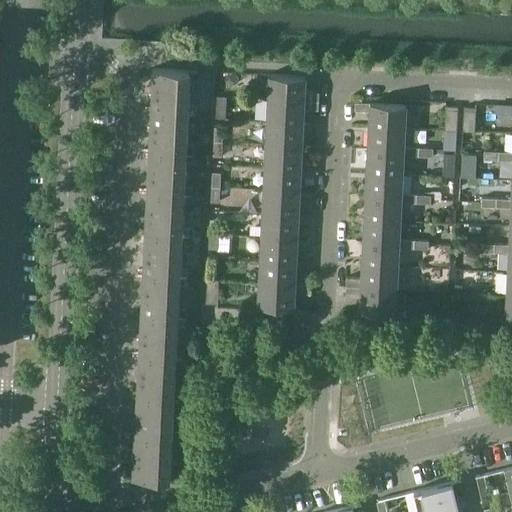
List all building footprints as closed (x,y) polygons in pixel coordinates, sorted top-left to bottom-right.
[(198,71),(153,69),(151,110),(196,112),(197,109),(188,108),(190,76),(198,77),(198,71)] [(306,77),(269,75),(268,98),(319,101),(319,93),(305,92),(306,77)] [(225,106),(226,96),(217,96),(216,106),(225,106)] [(268,98),(267,121),(303,123),(304,109),(318,110),(319,101),(268,98)] [(405,128),(406,105),(356,102),(355,110),(370,111),(369,126),(405,128)] [(458,107),(446,107),(445,130),(457,131),(458,107)] [(464,107),(463,131),(475,132),(476,108),(464,107)] [(196,118),(196,112),(151,110),(149,151),(194,153),(195,149),(186,149),(188,117),(196,118)] [(267,121),(266,144),(302,145),(303,123),(267,121)] [(404,147),(405,128),(369,126),(368,149),(404,150),(404,147)] [(215,127),(214,141),(222,141),(223,128),(215,127)] [(222,156),(222,141),(214,141),(213,156),(222,156)] [(266,144),(265,166),(301,168),(302,145),(266,144)] [(419,148),(404,147),(404,150),(368,149),(367,171),(403,173),(404,155),(418,156),(419,148)] [(433,149),(419,148),(418,156),(433,157),(433,149)] [(194,153),(149,151),(147,191),(192,194),(193,190),(184,190),(186,158),(194,159),(194,153)] [(484,159),(499,160),(499,152),(484,151),(484,159)] [(511,152),(499,152),(499,160),(511,160),(511,152)] [(265,166),(264,189),(300,191),(301,168),(265,166)] [(366,194),(402,196),(402,194),(403,173),(367,171),(366,194)] [(212,173),(212,187),(220,187),(221,173),(212,173)] [(511,201),(511,186),(511,199),(497,198),(496,207),(511,207),(511,202),(511,201)] [(219,202),(220,187),(212,187),(211,202),(219,202)] [(264,189),(263,213),(299,215),(300,191),(264,189)] [(192,199),(192,194),(147,191),(145,232),(190,234),(190,231),(182,230),(184,199),(192,199)] [(440,199),(441,191),(431,191),(431,195),(431,199),(440,199)] [(416,195),(402,194),(402,196),(366,194),(364,217),(401,219),(401,202),(416,203),(416,195)] [(431,195),(416,195),(416,203),(430,203),(431,195)] [(482,206),(496,207),(497,198),(482,198),(482,206)] [(263,213),(262,236),(298,238),(299,215),(263,213)] [(399,243),(399,239),(401,219),(364,217),(363,241),(399,243)] [(210,220),(210,233),(218,234),(218,220),(210,220)] [(511,248),(511,224),(510,225),(509,245),(495,244),(494,252),(509,253),(509,248),(511,248)] [(182,240),(190,240),(190,234),(145,232),(143,273),(188,275),(188,272),(180,271),(182,240)] [(217,249),(218,234),(210,233),(209,249),(217,249)] [(262,236),(260,259),(297,260),(298,238),(262,236)] [(414,240),(399,239),(399,243),(363,241),(362,264),(398,265),(399,248),(414,248),(414,240)] [(429,241),(414,240),(414,248),(428,249),(429,241)] [(479,251),(494,252),(495,244),(480,243),(479,251)] [(260,259),(259,281),(309,284),(310,276),(296,275),(297,260),(260,259)] [(398,265),(362,264),(361,279),(347,278),(346,286),(397,288),(398,265)] [(188,281),(188,275),(143,273),(141,314),(186,316),(186,312),(178,312),(180,280),(188,281)] [(219,280),(207,279),(206,303),(218,304),(219,280)] [(309,293),(309,284),(259,281),(258,306),(294,308),(295,292),(309,293)] [(396,313),(397,288),(346,286),(346,295),(360,296),(360,311),(396,313)] [(186,316),(141,314),(139,354),(184,357),(184,353),(176,353),(178,321),(186,322),(186,316)] [(184,362),(184,357),(139,354),(137,395),(182,397),(182,394),(174,393),(176,362),(184,362)] [(353,356),(341,355),(341,367),(353,368),(353,356)] [(182,397),(137,395),(135,436),(180,438),(180,435),(172,434),(174,403),(182,403),(182,397)] [(180,444),(180,438),(135,436),(133,478),(178,480),(178,477),(170,476),(172,443),(180,444)] [(481,498),(482,498),(489,497),(484,475),(476,477),(481,498)] [(413,491),(418,511),(431,511),(457,506),(451,482),(413,491)] [(376,501),(379,511),(383,511),(387,511),(384,499),(376,501)]
